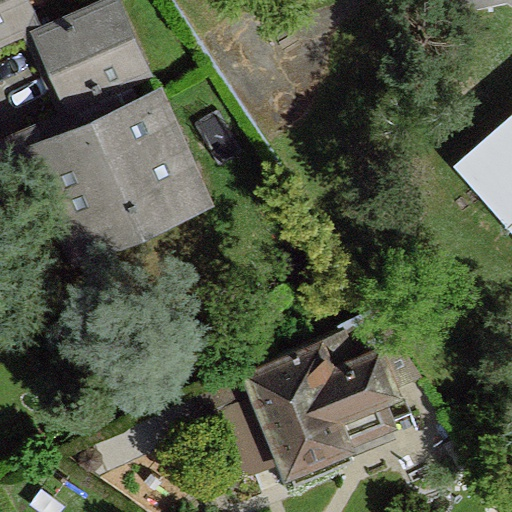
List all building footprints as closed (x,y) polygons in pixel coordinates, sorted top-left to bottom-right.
[(0,0),(0,28),(27,16),(19,0),(0,0)] [(100,7),(45,30),(71,92),(80,97),(131,74),(100,7)] [(511,218),(511,96),(451,152),(511,218)] [(156,101),(43,150),(54,174),(79,228),(191,179),(156,101)] [(0,142),(0,196),(54,174),(43,150),(33,129),(0,142)] [(345,329),(250,366),(297,480),(355,458),(349,442),(395,424),(384,396),(399,389),(397,386),(383,348),(358,358),(345,329)] [(401,340),(383,348),(397,386),(424,373),(401,340)]
